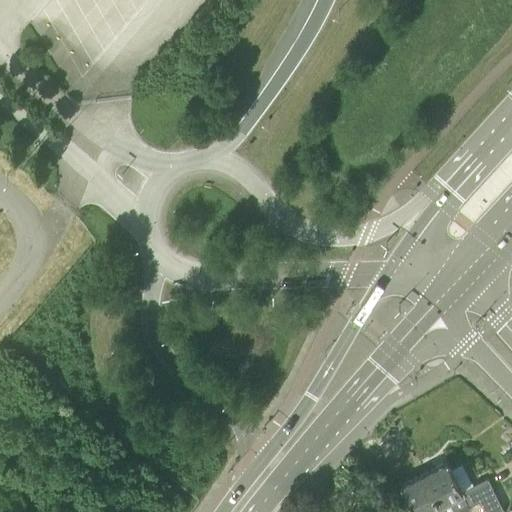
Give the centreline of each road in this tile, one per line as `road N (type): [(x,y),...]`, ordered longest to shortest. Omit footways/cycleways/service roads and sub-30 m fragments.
road 1 (secondary): [(259,511),(450,293)]
road 2 (secondary): [(438,201),(365,235),(322,241),(284,222),(242,174),(200,161)]
road 3 (secondary): [(161,260),(153,315),(161,350),(235,420),(262,461)]
road 4 (secondary): [(161,260),(190,276),(388,275)]
road 5 (secondary): [(388,275),(262,461)]
road 6 (motorway): [(324,0),(240,132),(200,161)]
road 7 (secondary): [(200,161),(159,177),(145,200),(147,237),(161,260)]
